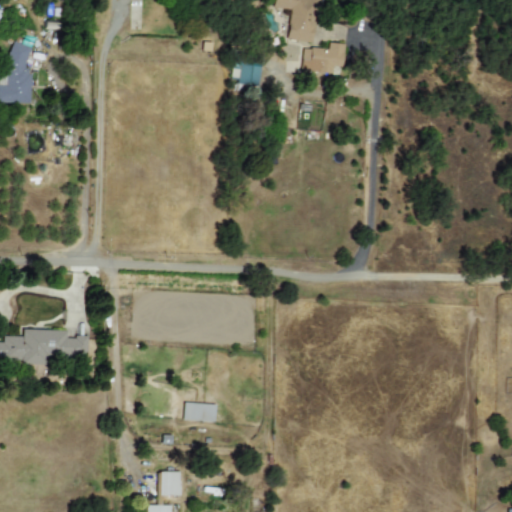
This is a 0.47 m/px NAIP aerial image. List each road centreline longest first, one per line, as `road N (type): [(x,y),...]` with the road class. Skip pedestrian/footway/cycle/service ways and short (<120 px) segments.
road 1 (residential): [(0,259),(511,272)]
road 2 (residential): [(363,269),(366,44)]
